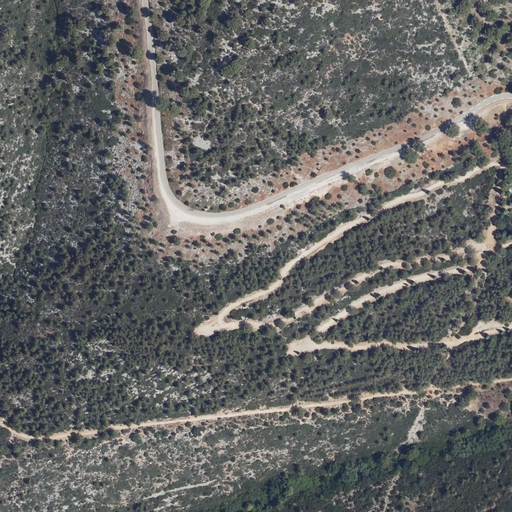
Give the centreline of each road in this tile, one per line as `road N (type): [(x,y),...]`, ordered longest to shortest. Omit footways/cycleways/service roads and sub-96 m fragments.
road 1 (unclassified): [(511,95),(277,197),(203,214),(177,204),(166,188),(144,0)]
road 2 (track): [(7,427),(40,438),(429,388)]
